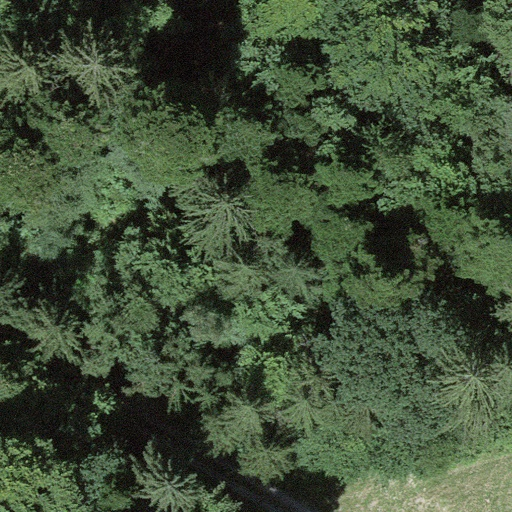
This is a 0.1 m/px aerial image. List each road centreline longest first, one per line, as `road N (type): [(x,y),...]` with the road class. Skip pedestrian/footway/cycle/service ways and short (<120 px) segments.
road 1 (track): [(280,511),(0,342)]
road 2 (track): [(259,499),(511,428)]
